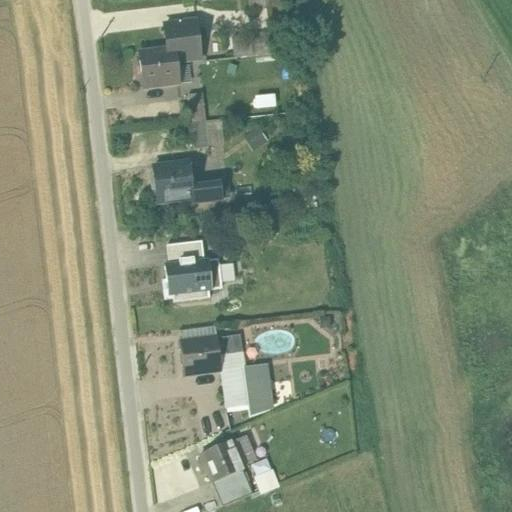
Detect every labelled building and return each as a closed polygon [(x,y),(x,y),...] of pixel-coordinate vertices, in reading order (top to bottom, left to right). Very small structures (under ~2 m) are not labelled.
[(196,22),(165,26),(167,51),(175,50),(176,62),(200,59),(196,22)] [(249,35),(232,37),(235,59),(252,56),(249,35)] [(167,51),(139,54),(143,89),(179,85),(176,62),(175,50),(167,51)] [(202,95),(188,96),(190,123),(205,121),(202,95)] [(205,121),(190,123),(193,149),(208,147),(205,123),(205,121)] [(221,121),(205,123),(208,147),(224,145),(221,121)] [(189,164),(153,169),(157,204),(186,200),(187,205),(216,202),(214,185),(191,187),(189,164)] [(201,242),(166,247),(168,266),(204,262),(201,242)] [(168,266),(164,267),(168,296),(172,296),(173,304),(209,299),(208,291),(221,290),(221,286),(219,264),(218,264),(218,260),(204,262),(168,266)] [(216,339),(180,344),(184,375),(221,371),(219,356),(241,353),(239,337),(216,340),(216,339)] [(222,415),(224,430),(250,419),(250,417),(243,369),(241,353),(219,356),(221,371),(227,414),(222,415)] [(263,367),(265,379),(276,378),(290,376),(288,363),(263,367)] [(243,369),(250,417),(270,410),(268,393),(278,392),(276,378),(265,379),(263,367),(243,369)] [(270,410),(293,400),(290,376),(276,378),(278,392),(268,393),(270,410)] [(230,443),(200,456),(202,460),(197,462),(203,475),(207,474),(212,484),(242,472),(240,467),(245,464),(239,451),(234,453),(230,443)] [(242,472),(212,484),(222,508),(252,495),(242,472)] [(272,472),(255,479),(261,495),(278,488),(272,472)]
